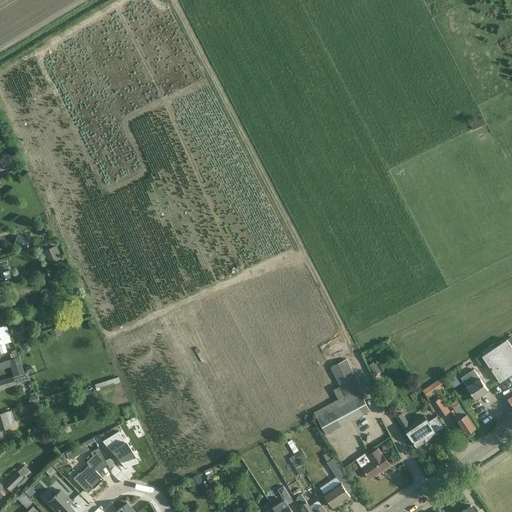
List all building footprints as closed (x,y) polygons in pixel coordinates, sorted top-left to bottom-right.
[(472,123),(475,132),(490,127),(486,119),(472,123)] [(55,248),(49,251),(53,263),(59,260),(55,248)] [(12,270),(5,272),(8,280),(15,278),(12,270)] [(12,333),(22,330),(19,321),(10,324),(12,333)] [(59,328),(49,331),(52,337),(61,334),(59,328)] [(511,345),(508,339),(483,356),(500,383),(511,374),(511,345)] [(481,355),(476,359),(482,369),(487,365),(481,355)] [(19,357),(9,360),(14,377),(24,374),(19,357)] [(370,411),(362,396),(358,389),(361,387),(347,359),(338,364),(331,368),(346,396),(344,397),(340,387),(333,390),(338,400),(314,413),(326,434),(335,430),(370,411)] [(489,390),(480,377),(474,369),(469,373),(475,382),(468,387),(476,399),(489,390)] [(426,398),(435,393),(450,383),(445,376),(422,391),(426,398)] [(0,389),(15,385),(13,377),(0,380),(0,389)] [(442,418),(450,412),(441,398),(432,404),(442,418)] [(477,427),(460,403),(453,407),(461,419),(457,422),(466,435),(477,427)] [(10,427),(5,412),(0,413),(0,439),(3,438),(0,430),(10,427)] [(411,425),(402,413),(397,417),(417,447),(437,434),(436,432),(442,428),(435,418),(429,422),(426,416),(411,425)] [(155,457),(145,428),(133,432),(143,461),(155,457)] [(119,431),(102,442),(104,445),(115,453),(122,465),(124,468),(139,462),(137,462),(118,432),(120,431),(119,431)] [(291,443),(297,454),(303,451),(296,440),(291,443)] [(84,444),(66,453),(69,459),(87,450),(84,444)] [(79,473),(73,479),(87,493),(93,488),(93,489),(103,479),(95,470),(107,464),(99,448),(91,453),(93,456),(86,462),(89,465),(80,474),(79,473)] [(370,479),(390,465),(379,448),(368,456),(370,455),(373,460),(362,468),(370,479)] [(306,453),(299,457),(303,462),(309,459),(306,453)] [(334,458),(329,461),(327,463),(341,483),(324,494),(334,508),(351,496),(348,493),(355,489),(334,458)] [(300,460),(295,463),(304,478),(309,475),(300,460)] [(21,472),(27,478),(33,471),(27,465),(21,472)] [(17,471),(4,484),(10,489),(23,476),(17,471)] [(293,511),(289,505),(294,502),(284,486),(278,490),(284,500),(279,503),(273,507),(276,511),(293,511)] [(249,502),(254,499),(248,489),(242,492),(249,502)] [(61,490),(48,503),(57,511),(68,511),(72,509),(68,504),(72,501),(61,490)] [(303,511),(326,511),(322,505),(316,509),(317,511),(316,511),(313,511),(302,494),(297,497),(298,499),(296,500),(303,511)] [(135,511),(127,503),(117,511),(135,511)]
